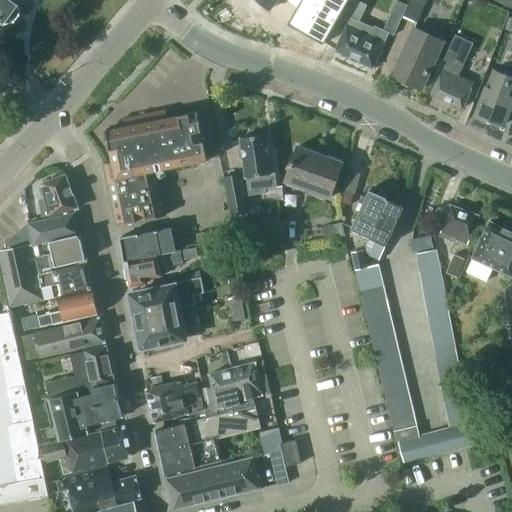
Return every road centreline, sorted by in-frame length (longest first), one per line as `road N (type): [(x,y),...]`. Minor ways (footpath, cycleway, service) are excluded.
road 1 (residential): [(156,511),(86,171),(50,120)]
road 2 (tertiary): [(511,181),(415,130),(205,42),(151,4)]
road 3 (tertiary): [(50,120),(151,4)]
